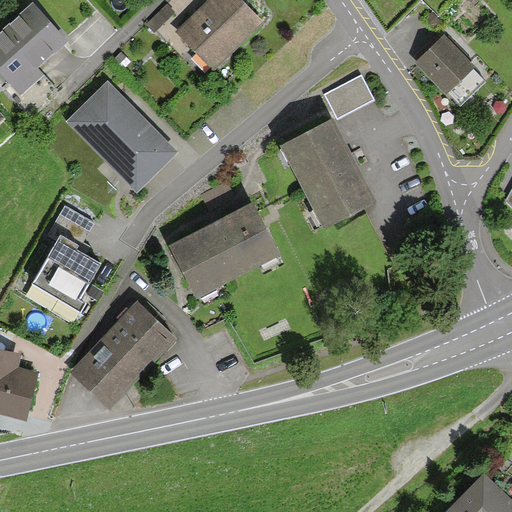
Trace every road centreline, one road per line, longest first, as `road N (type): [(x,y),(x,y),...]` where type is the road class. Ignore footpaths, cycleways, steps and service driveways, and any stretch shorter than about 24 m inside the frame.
road 1 (secondary): [(508,324),(369,381),(0,459)]
road 2 (residential): [(364,32),(148,207),(130,238)]
road 3 (track): [(359,511),(511,381)]
road 4 (residential): [(455,195),(423,120),(364,32)]
road 5 (residential): [(508,324),(486,300),(455,195)]
